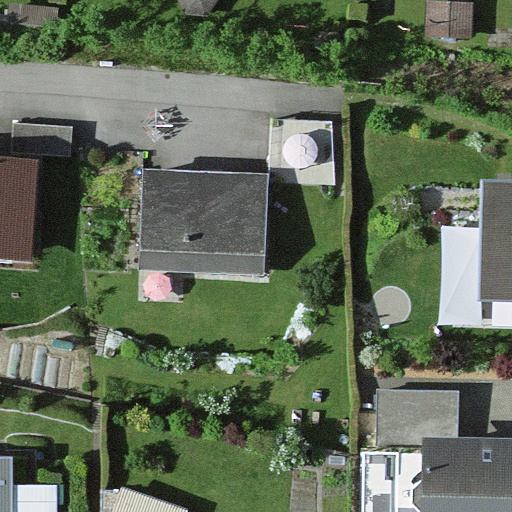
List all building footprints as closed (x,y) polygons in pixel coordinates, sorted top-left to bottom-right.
[(270,190),(331,190),(331,138),(269,139),(270,190)] [(33,141),(0,139),(0,254),(28,256),(33,141)] [(260,167),(145,163),(141,269),(256,273),(260,167)] [(489,323),(511,322),(511,209),(488,210),(489,323)] [(419,511),(511,511),(511,456),(421,454),(419,511)] [(175,511),(180,498),(119,482),(111,511),(175,511)]
